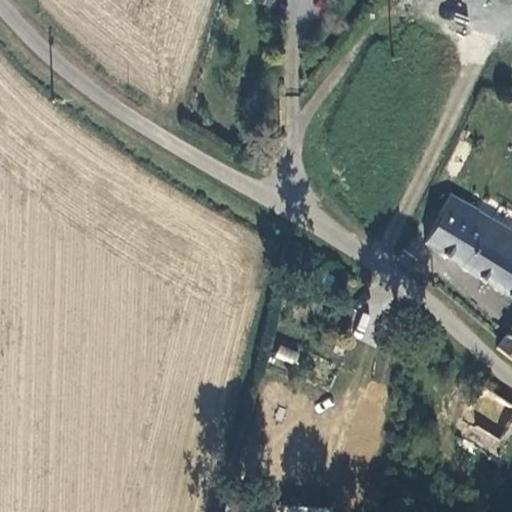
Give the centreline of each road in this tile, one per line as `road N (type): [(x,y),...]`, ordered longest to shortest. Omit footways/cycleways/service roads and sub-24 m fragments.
road 1 (unclassified): [(511,381),(443,315),(294,210),(81,88),(0,5)]
road 2 (unknown): [(259,190),(349,65),(395,21),(446,10),(484,14)]
